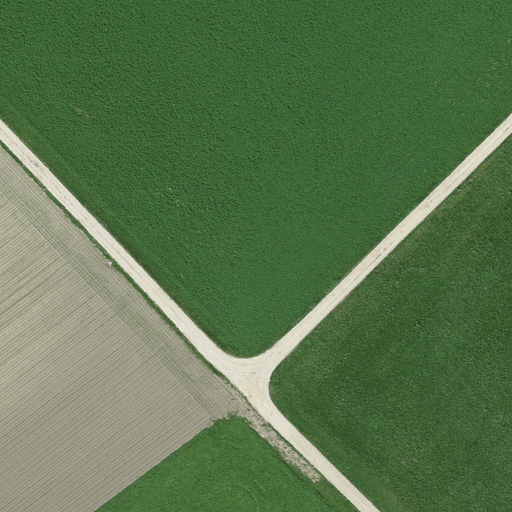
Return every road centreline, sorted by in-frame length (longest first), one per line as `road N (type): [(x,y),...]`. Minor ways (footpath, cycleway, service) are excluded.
road 1 (track): [(0,131),(367,511)]
road 2 (track): [(244,385),(511,121)]
